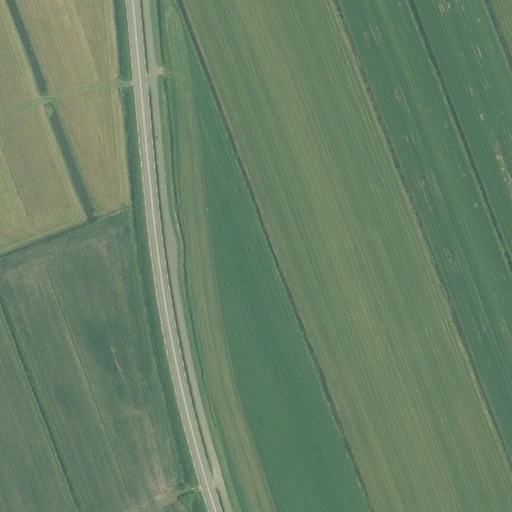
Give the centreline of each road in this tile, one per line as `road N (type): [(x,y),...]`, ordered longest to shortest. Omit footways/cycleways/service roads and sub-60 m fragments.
road 1 (primary): [(217,511),(170,337),(130,0)]
road 2 (unclassified): [(229,511),(176,288),(146,0)]
